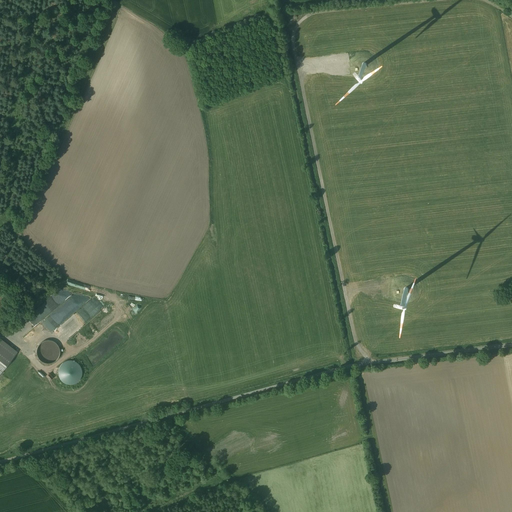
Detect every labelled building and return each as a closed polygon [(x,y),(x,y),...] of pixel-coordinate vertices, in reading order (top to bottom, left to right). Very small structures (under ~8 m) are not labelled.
[(68,281),(67,286),(88,289),(88,284),(68,281)] [(117,298),(118,293),(97,288),(96,291),(95,290),(93,298),(108,301),(108,296),(117,298)] [(86,305),(58,327),(59,334),(63,330),(68,330),(67,328),(72,328),(68,330),(74,330),(73,328),(76,328),(76,330),(83,324),(83,323),(87,319),(89,319),(89,318),(91,316),(93,316),(95,314),(96,314),(99,311),(99,310),(96,307),(92,307),(90,304),(86,305)] [(99,330),(118,312),(114,308),(95,326),(99,330)] [(0,373),(17,352),(0,338),(0,373)] [(59,356),(60,351),(59,347),(56,343),(52,341),(48,340),(44,341),(40,343),(37,347),(37,352),(37,356),(40,360),(44,362),(48,363),(53,362),(57,359),(59,356)] [(78,385),(84,365),(64,358),(58,379),(78,385)]
